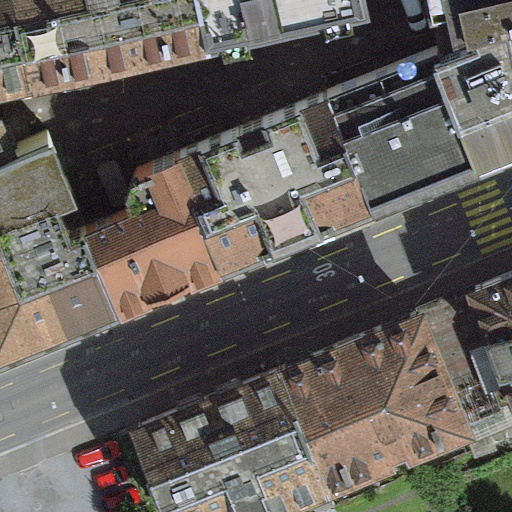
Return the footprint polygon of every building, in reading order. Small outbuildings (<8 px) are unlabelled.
[(54,58),(38,0),(0,0),(0,129),(19,121),(8,68),(54,58)] [(38,0),(54,58),(220,23),(214,0),(38,0)] [(214,0),(220,23),(329,0),(214,0)] [(511,12),(511,0),(407,0),(411,17),(428,13),(432,34),(468,24),(511,12)] [(511,12),(468,24),(504,142),(511,139),(511,12)] [(393,186),(504,142),(468,24),(432,34),(346,69),(393,186)] [(393,186),(346,69),(343,62),(198,120),(249,244),(393,186)] [(19,121),(0,129),(0,347),(137,289),(99,196),(82,201),(72,174),(89,164),(63,102),(19,121)] [(249,244),(198,120),(143,143),(156,174),(99,196),(137,289),(249,244)] [(511,353),(511,259),(479,271),(511,353)] [(424,290),(281,348),(333,475),(476,417),(424,290)] [(241,511),(333,475),(281,348),(131,409),(173,511),(241,511)]
